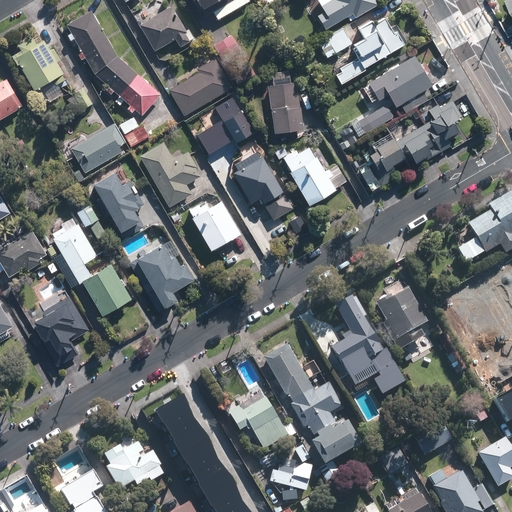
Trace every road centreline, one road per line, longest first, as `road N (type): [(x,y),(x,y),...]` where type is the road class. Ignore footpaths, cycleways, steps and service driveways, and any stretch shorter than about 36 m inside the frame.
road 1 (residential): [(0,454),(511,152)]
road 2 (secondary): [(449,0),(511,104)]
